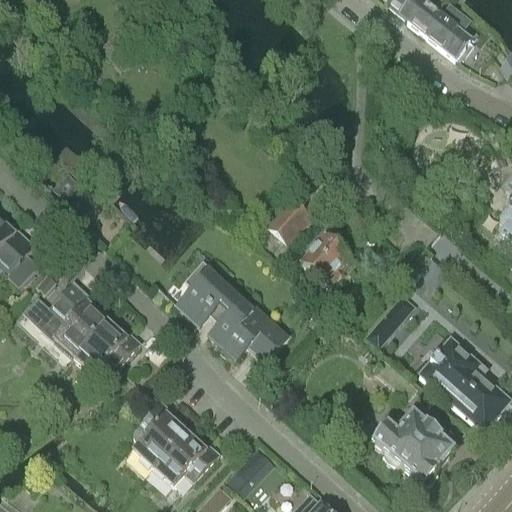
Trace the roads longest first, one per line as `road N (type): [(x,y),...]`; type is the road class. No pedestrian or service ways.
road 1 (residential): [(349,511),(0,176)]
road 2 (residential): [(511,116),(441,80),(342,0)]
road 3 (residential): [(511,318),(362,182)]
